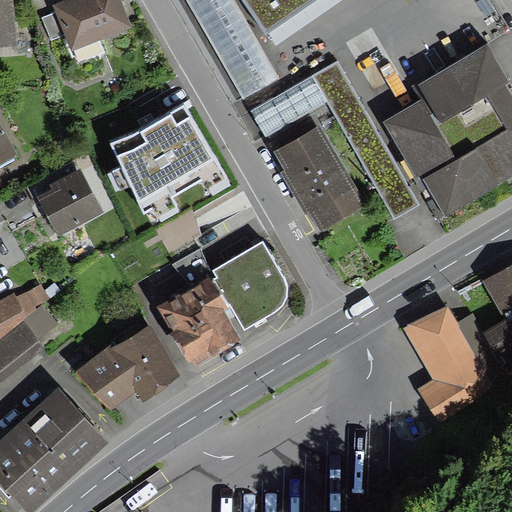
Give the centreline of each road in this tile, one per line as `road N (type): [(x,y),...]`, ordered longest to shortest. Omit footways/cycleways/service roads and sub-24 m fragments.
road 1 (residential): [(154,0),(347,326)]
road 2 (primary): [(347,326),(134,456),(65,511)]
road 3 (primary): [(511,228),(347,326)]
